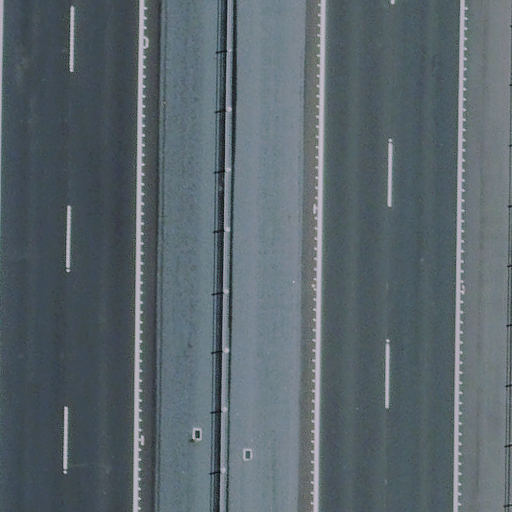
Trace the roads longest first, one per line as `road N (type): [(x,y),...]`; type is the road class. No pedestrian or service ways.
road 1 (motorway): [(389,0),(384,511)]
road 2 (motorway): [(69,511),(73,0)]
